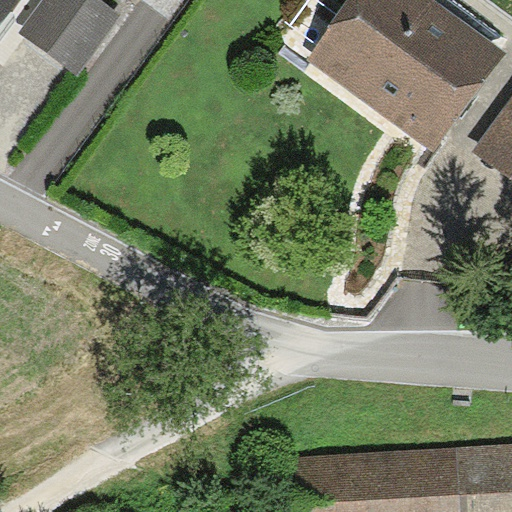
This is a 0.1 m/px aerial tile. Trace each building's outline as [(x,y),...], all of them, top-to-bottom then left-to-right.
[(0,0),(0,37),(6,28),(25,0),(0,0)] [(93,0),(49,0),(24,34),(78,74),(118,18),(93,0)] [(425,0),(353,0),(309,64),(436,153),(505,56),(446,14),(425,0)] [(511,109),(476,155),(511,182),(511,109)] [(511,511),(511,445),(299,455),(301,511),(511,511)]
